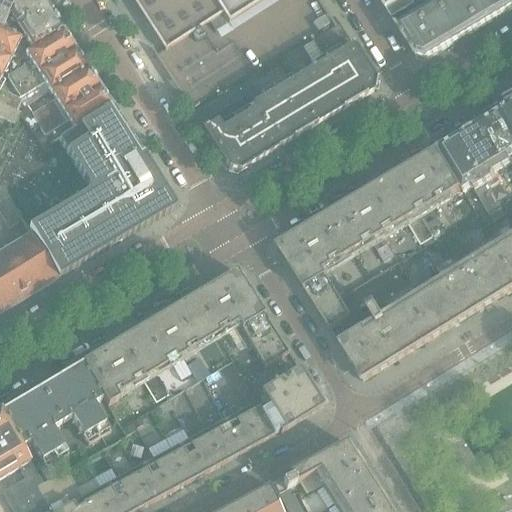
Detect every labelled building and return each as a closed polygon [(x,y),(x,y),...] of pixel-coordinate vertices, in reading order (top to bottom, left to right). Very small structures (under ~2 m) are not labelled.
[(9,15),(14,0),(0,0),(0,30),(1,31),(9,15)] [(45,5),(41,0),(14,0),(9,15),(15,25),(45,5)] [(180,42),(222,15),(228,24),(265,0),(130,0),(139,13),(150,30),(164,52),(180,42)] [(379,0),(386,11),(405,0),(379,0)] [(393,21),(406,13),(415,8),(409,0),(405,0),(386,11),(393,21)] [(460,41),(435,0),(420,0),(427,11),(418,16),(440,53),(460,41)] [(480,29),(461,0),(435,0),(460,41),(480,29)] [(499,18),(488,0),(461,0),(480,29),(499,18)] [(511,9),(511,0),(488,0),(499,18),(511,9)] [(62,31),(45,5),(15,25),(31,50),(62,31)] [(440,53),(418,16),(411,20),(406,13),(393,21),(417,58),(416,59),(427,61),(440,53)] [(332,24),(326,15),(312,23),(318,33),(332,24)] [(375,83),(352,47),(339,26),(312,42),(325,63),(300,78),(327,121),(373,94),(375,83)] [(0,55),(10,61),(20,41),(1,31),(0,30),(0,55)] [(12,87),(73,49),(62,31),(31,50),(25,54),(31,63),(6,78),(12,87)] [(49,93),(86,69),(73,49),(12,87),(20,99),(44,84),(49,93)] [(10,61),(0,55),(0,80),(0,81),(10,61)] [(37,126),(97,87),(86,69),(49,93),(55,101),(31,116),(25,108),(19,116),(29,131),(37,126)] [(327,121),(300,78),(252,106),(255,111),(279,150),(327,121)] [(0,91),(0,81),(0,80),(0,105),(19,116),(25,108),(20,105),(21,102),(0,91)] [(245,83),(238,87),(245,98),(247,102),(254,98),(245,83)] [(74,131),(110,107),(97,87),(37,126),(44,137),(68,122),(74,131)] [(238,87),(232,91),(238,102),(245,98),(238,87)] [(232,91),(225,95),(232,106),(238,102),(232,91)] [(225,95),(218,99),(225,110),(232,106),(225,95)] [(218,99),(212,103),(218,114),(225,110),(218,99)] [(212,103),(205,107),(212,118),(218,114),(212,103)] [(19,116),(0,105),(0,119),(14,126),(19,116)] [(79,200),(27,231),(30,235),(57,281),(110,250),(119,245),(176,211),(176,210),(132,141),(110,107),(74,131),(58,141),(90,193),(79,200)] [(205,107),(198,111),(205,122),(212,118),(205,107)] [(511,107),(511,109),(499,116),(511,138),(511,107)] [(198,111),(191,115),(198,126),(205,122),(198,111)] [(279,150),(255,111),(232,124),(256,163),(279,150)] [(511,138),(499,116),(479,128),(477,129),(502,171),(511,165),(511,138)] [(256,163),(232,124),(224,129),(219,121),(202,132),(227,172),(238,174),(256,163)] [(502,171),(477,129),(458,141),(488,191),(489,190),(500,184),(495,176),(502,171)] [(488,191),(458,141),(438,153),(461,191),(463,195),(472,189),(489,218),(490,217),(493,223),(504,216),(501,211),(502,210),(489,190),(488,191)] [(461,191),(438,153),(438,152),(396,178),(384,185),(382,186),(405,224),(420,216),(430,232),(440,225),(431,209),(461,191)] [(405,224),(382,186),(331,217),(353,255),(405,224)] [(328,269),(353,255),(331,217),(277,249),(309,299),(329,286),(338,300),(340,299),(345,296),(328,269)] [(0,315),(57,281),(30,235),(28,236),(0,253),(0,315)] [(364,385),(492,305),(511,293),(511,237),(469,264),(462,252),(436,269),(442,280),(417,296),(412,288),(378,309),(377,307),(369,312),(376,323),(339,346),(350,364),(364,385)] [(268,324),(239,279),(235,273),(189,301),(213,340),(233,329),(241,341),(268,324)] [(351,318),(340,299),(338,300),(329,286),(309,299),(330,331),(351,318)] [(213,340),(189,301),(134,334),(159,375),(203,351),(200,347),(213,340)] [(288,356),(268,324),(241,341),(248,353),(252,351),(265,371),(288,356)] [(159,375),(134,334),(131,336),(119,343),(82,365),(103,401),(105,405),(143,385),(155,406),(169,397),(156,377),(159,375)] [(199,362),(187,370),(196,385),(208,377),(199,362)] [(93,407),(103,401),(82,365),(40,390),(61,426),(71,420),(87,448),(110,435),(93,407)] [(323,410),(316,398),(307,384),(298,371),(271,389),(275,395),(260,404),(278,435),(279,437),(323,410)] [(176,397),(195,385),(191,378),(184,382),(185,385),(173,393),(176,397)] [(61,426),(40,390),(0,414),(0,415),(21,451),(30,445),(45,471),(68,458),(53,431),(61,426)] [(162,499),(165,497),(166,497),(180,490),(180,489),(183,487),(183,488),(198,480),(198,479),(202,477),(202,478),(216,470),(220,468),(234,460),(238,458),(252,450),(255,448),(256,448),(273,439),(273,438),(278,435),(260,404),(83,503),(66,472),(42,486),(30,466),(19,473),(24,482),(1,494),(10,511),(138,511),(144,509),(147,507),(148,507),(162,499)] [(30,466),(21,451),(0,415),(0,483),(18,473),(19,473),(30,466)] [(136,432),(132,425),(122,431),(126,438),(136,432)] [(388,511),(382,502),(346,445),(313,463),(320,473),(344,511),(388,511)] [(289,490),(320,473),(313,463),(282,480),(272,485),(278,496),(289,490)] [(281,511),(268,487),(250,497),(257,511),(281,511)] [(293,498),(289,490),(278,496),(282,504),(293,498)] [(257,511),(250,497),(231,507),(234,511),(257,511)] [(297,505),(295,502),(293,498),(282,504),(286,511),(297,505)]
